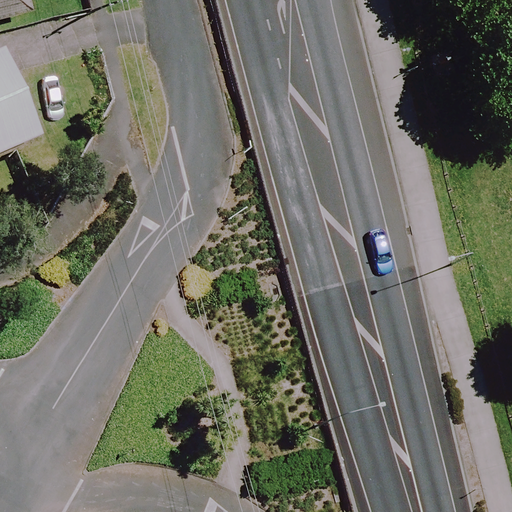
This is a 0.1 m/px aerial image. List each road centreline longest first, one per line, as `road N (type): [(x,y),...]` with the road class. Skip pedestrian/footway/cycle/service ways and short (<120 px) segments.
road 1 (primary): [(419,511),(289,0)]
road 2 (residential): [(44,435),(187,181),(196,99),(170,0)]
road 3 (residential): [(199,511),(173,503),(65,508),(8,486)]
